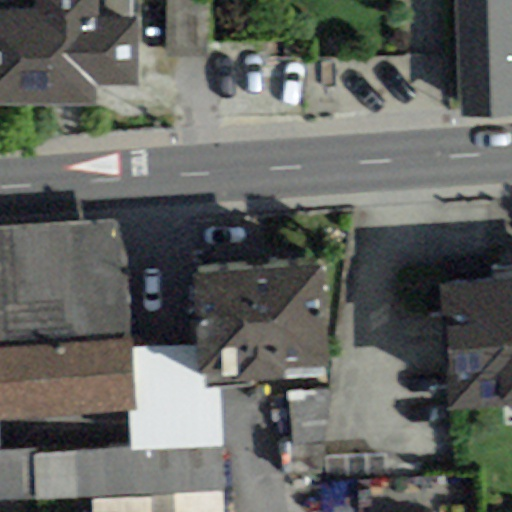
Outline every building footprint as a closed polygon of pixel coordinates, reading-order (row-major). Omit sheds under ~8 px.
[(12,0),(13,10),(0,10),(0,107),(101,108),(101,88),(142,88),(142,20),(130,20),(130,0),(12,0)] [(165,0),(167,57),(208,56),(206,0),(165,0)] [(511,0),(453,0),(458,116),(511,114),(511,0)] [(123,221),(0,227),(0,347),(130,338),(123,221)] [(329,365),(321,265),(192,275),(198,345),(200,375),(207,375),(208,388),(217,388),(286,382),(285,369),(329,365)] [(447,412),(511,407),(511,280),(438,286),(447,412)] [(0,420),(129,411),(135,411),(131,347),(130,338),(0,347),(0,420)] [(220,447),(217,388),(208,388),(207,375),(200,375),(198,345),(131,347),(135,411),(129,411),(131,448),(131,452),(220,447)] [(0,448),(0,503),(36,503),(33,456),(36,455),(35,447),(0,448)] [(36,455),(33,456),(36,503),(92,499),(172,495),(221,492),(220,447),(131,452),(131,448),(36,455)] [(222,511),(221,492),(172,495),(172,511),(222,511)] [(172,511),(172,495),(92,499),(92,511),(172,511)]
